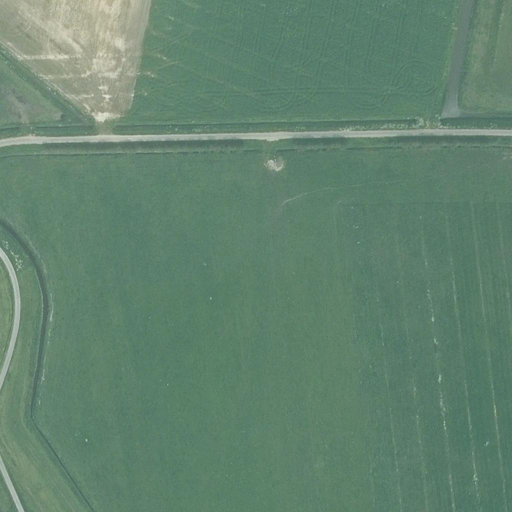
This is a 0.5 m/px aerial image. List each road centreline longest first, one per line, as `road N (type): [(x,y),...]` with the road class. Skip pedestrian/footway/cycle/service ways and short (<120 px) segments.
road 1 (unclassified): [(0,142),(511,133)]
road 2 (unclassified): [(0,381),(17,308),(0,255)]
